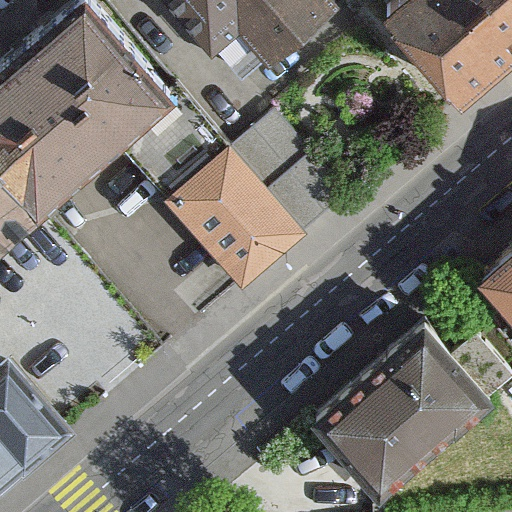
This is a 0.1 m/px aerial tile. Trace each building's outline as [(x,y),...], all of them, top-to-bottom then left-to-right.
[(105,0),(56,0),(0,48),(0,143),(38,187),(170,75),(105,0)] [(178,0),(206,32),(234,8),(266,46),(319,0),(178,0)] [(511,44),(511,0),(388,0),(384,4),(459,90),(511,44)] [(226,141),(165,193),(236,275),(297,223),(226,141)] [(0,143),(0,219),(38,187),(0,143)] [(511,236),(475,269),(511,312),(511,236)] [(426,314),(308,409),(374,490),(492,395),(426,314)] [(5,358),(0,362),(0,479),(63,423),(5,358)]
